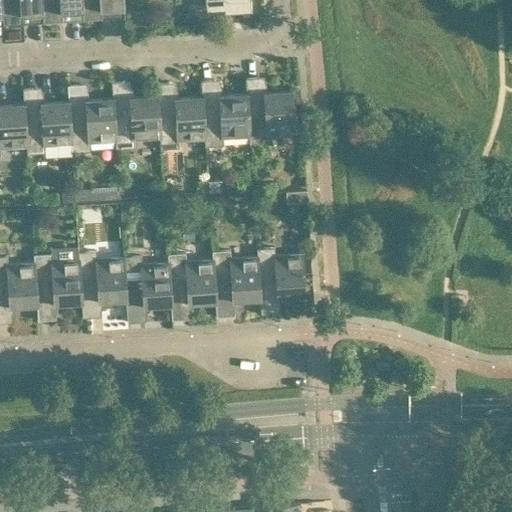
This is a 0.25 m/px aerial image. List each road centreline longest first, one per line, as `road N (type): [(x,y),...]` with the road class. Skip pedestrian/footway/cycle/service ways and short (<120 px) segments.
road 1 (secondary): [(381,404),(325,402),(142,422),(52,441)]
road 2 (residential): [(0,62),(285,42),(279,0)]
road 3 (residential): [(296,334),(0,354)]
road 4 (secondary): [(109,452),(366,434)]
road 5 (secondary): [(511,405),(381,404)]
road 6 (residential): [(0,496),(47,493),(109,452)]
